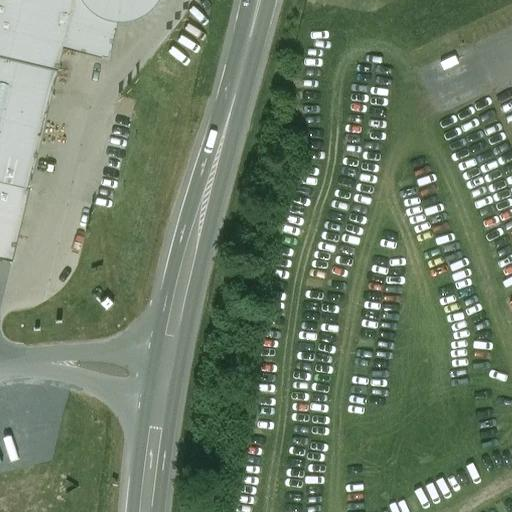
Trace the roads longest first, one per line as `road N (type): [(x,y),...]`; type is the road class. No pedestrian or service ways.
road 1 (tertiary): [(259,0),(162,381)]
road 2 (unclassified): [(162,381),(48,363),(0,370)]
road 3 (tertiary): [(162,381),(148,511)]
